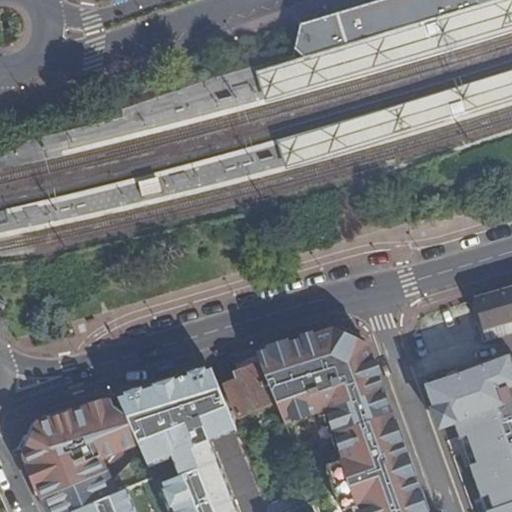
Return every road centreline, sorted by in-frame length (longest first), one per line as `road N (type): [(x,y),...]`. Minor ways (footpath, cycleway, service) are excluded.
road 1 (secondary): [(368,291),(54,380)]
road 2 (residential): [(448,511),(368,291)]
road 3 (secondary): [(511,250),(368,291)]
road 4 (residential): [(154,0),(75,21),(39,7)]
